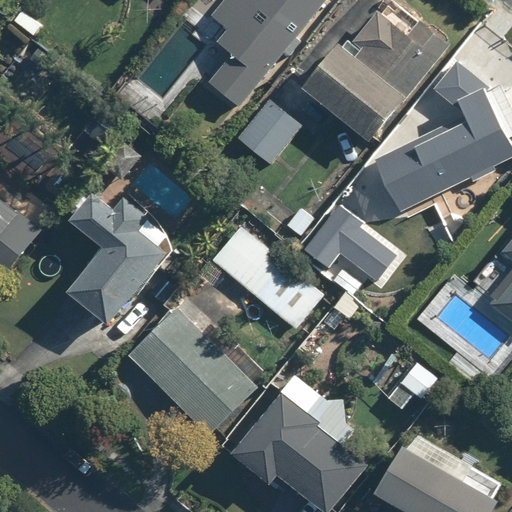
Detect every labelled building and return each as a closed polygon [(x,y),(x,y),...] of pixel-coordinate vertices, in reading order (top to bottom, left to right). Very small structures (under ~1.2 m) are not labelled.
[(242,108),(329,0),(225,0),(213,15),(231,29),(220,43),(234,54),(211,83),(242,108)] [(361,56),(343,42),(306,89),(375,143),(453,45),(422,21),(411,35),(381,11),(357,42),(366,50),(361,56)] [(269,98),(239,138),(275,165),(305,125),(269,98)] [(494,103),(377,160),(403,212),(441,193),(455,221),(468,222),(503,178),(497,166),(511,159),(511,108),(500,114),(494,103)] [(122,127),(100,109),(82,131),(103,149),(122,127)] [(0,275),(4,278),(43,231),(0,195),(0,275)] [(73,295),(112,326),(170,254),(142,232),(153,218),(128,198),(116,212),(95,195),(73,222),(108,250),(73,295)] [(400,251),(342,207),(306,253),(331,272),(351,246),(384,271),(400,251)] [(244,223),(213,261),(296,331),(328,293),(244,223)] [(364,285),(344,270),(335,281),(350,292),(328,320),(338,328),(359,300),(355,297),(364,285)] [(180,305),(131,355),(212,436),(262,386),(180,305)] [(424,401),(442,382),(421,363),(390,397),(403,409),(416,394),(424,401)] [(335,511),(372,467),(346,445),(358,430),(349,423),(346,400),(333,402),(298,375),(294,381),(278,402),(234,455),(273,486),(281,476),(324,511),(335,511)] [(407,446),(378,494),(408,511),(495,511),(501,503),(407,446)]
